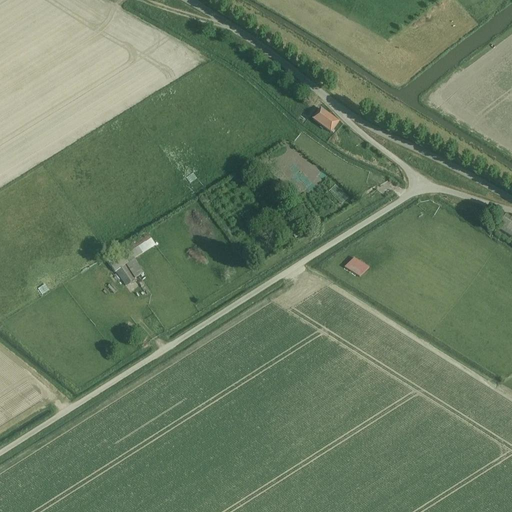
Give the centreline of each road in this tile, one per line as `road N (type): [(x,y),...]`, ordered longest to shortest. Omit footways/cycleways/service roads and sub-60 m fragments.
road 1 (track): [(0,453),(421,184)]
road 2 (unclassified): [(511,200),(345,113),(192,3)]
road 3 (track): [(335,106),(421,184),(511,210)]
